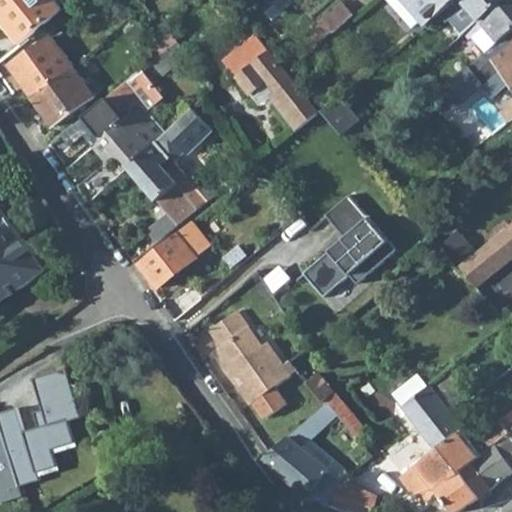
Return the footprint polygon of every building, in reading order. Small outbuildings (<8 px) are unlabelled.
[(1,0),(0,1),(0,17),(20,45),(62,11),(53,0),(1,0)] [(390,0),(413,28),(421,21),(426,27),(442,14),(458,0),(390,0)] [(458,0),(442,14),(449,23),(454,20),(465,34),(504,0),(458,0)] [(474,36),(487,53),(511,32),(511,0),(504,0),(465,34),(470,40),(474,36)] [(322,21),(334,34),(354,16),(343,3),(322,21)] [(11,66),(34,98),(76,68),(53,37),(11,66)] [(511,83),(511,44),(474,75),(486,89),(489,86),(496,96),(511,83)] [(167,50),(152,61),(161,71),(165,75),(174,66),(178,70),(183,65),(169,48),(167,50)] [(273,97),(299,130),(320,114),(269,51),(236,77),(251,95),(268,81),(277,94),(273,97)] [(152,61),(137,74),(144,83),(161,71),(152,61)] [(34,98),(55,127),(97,97),(76,68),(34,98)] [(132,89),(144,83),(137,74),(63,135),(73,147),(94,129),(103,140),(105,138),(144,105),(132,89)] [(325,112),(344,135),(361,120),(342,97),(325,112)] [(144,105),(105,138),(103,140),(95,146),(104,157),(107,154),(112,160),(119,155),(129,167),(159,139),(175,158),(187,149),(190,152),(216,128),(194,105),(177,122),(167,132),(144,105)] [(129,167),(159,201),(159,200),(170,213),(181,225),(199,209),(211,200),(190,176),(175,158),(159,139),(129,167)] [(104,157),(109,163),(112,160),(107,154),(104,157)] [(80,187),(91,204),(118,178),(106,163),(80,187)] [(350,195),(326,215),(346,237),(304,273),(325,297),(350,275),(358,284),(397,251),(350,195)] [(0,304),(47,271),(0,204),(0,304)] [(181,225),(170,213),(149,230),(159,242),(178,227),(181,225)] [(140,264),(159,288),(213,245),(194,221),(140,264)] [(511,223),(472,256),(489,277),(511,258),(511,223)] [(477,287),(489,277),(472,256),(459,267),(477,287)] [(248,377),(250,380),(241,386),(254,404),(256,402),(268,419),(288,404),(276,388),(294,376),(286,365),(271,343),(264,347),(238,312),(212,331),(224,347),(216,352),(235,377),(248,377)] [(300,371),(291,361),(286,365),(294,376),(300,371)] [(68,422),(82,417),(67,368),(34,378),(44,410),(34,413),(39,428),(24,432),(17,408),(0,413),(0,422),(0,424),(7,445),(0,450),(0,504),(21,488),(20,487),(41,481),(38,473),(58,467),(53,450),(75,443),(68,422)] [(329,403),(336,412),(358,437),(368,430),(359,420),(353,424),(350,421),(356,416),(340,397),(335,400),(331,395),(336,392),(321,375),(310,384),(327,404),(329,403)] [(403,477),(419,496),(436,488),(429,477),(444,466),(453,480),(462,474),(461,471),(473,461),(478,457),(461,434),(466,430),(430,383),(427,384),(427,386),(402,406),(403,408),(394,416),(426,458),(403,477)] [(307,494),(329,508),(343,482),(350,475),(308,439),(336,412),(329,403),(327,404),(271,454),(265,459),(290,481),(307,494)] [(494,445),(507,435),(497,423),(479,438),(488,450),(494,445)] [(511,441),(507,435),(494,445),(511,467),(511,441)] [(473,461),(492,489),(511,474),(511,467),(494,445),(488,450),(478,457),(473,461)] [(462,474),(479,498),(492,489),(473,461),(461,471),(462,474)] [(440,492),(453,511),(458,511),(479,498),(462,474),(453,480),(444,466),(429,477),(436,488),(440,492)] [(343,482),(329,508),(339,511),(375,511),(378,503),(343,482)]
